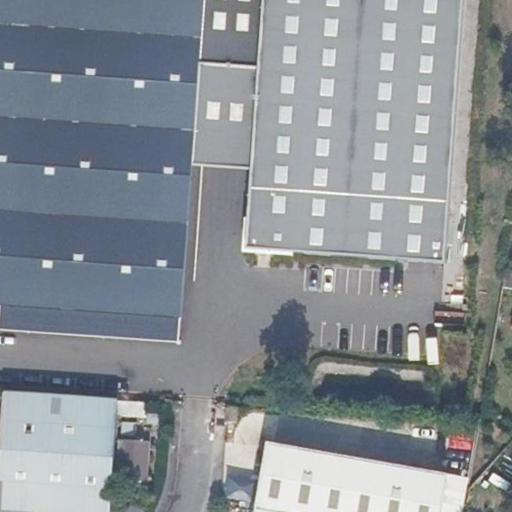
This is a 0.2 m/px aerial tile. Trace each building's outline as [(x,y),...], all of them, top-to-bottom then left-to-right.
[(179,340),(192,167),(199,65),(203,0),(0,0),(0,304),(2,304),(0,328),(179,340)] [(199,65),(192,167),(252,171),(246,252),(447,266),(465,0),(265,0),(261,69),(199,65)] [(265,0),(203,0),(199,65),(261,69),(265,0)] [(109,511),(117,398),(5,389),(0,477),(0,507),(67,511),(109,511)] [(236,419),(237,403),(225,402),(224,418),(236,419)] [(115,479),(148,480),(150,439),(117,438),(115,479)] [(267,444),(256,511),(440,511),(448,475),(267,444)]
